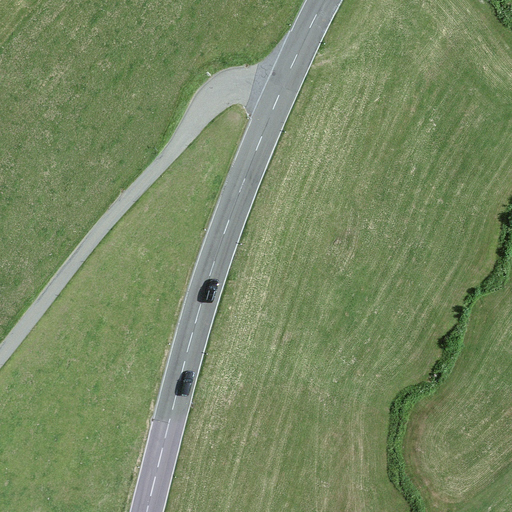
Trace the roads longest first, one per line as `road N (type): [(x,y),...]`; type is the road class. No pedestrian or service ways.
road 1 (primary): [(282,90),(211,275),(148,511)]
road 2 (unclassified): [(282,90),(262,83),(223,91),(0,357)]
